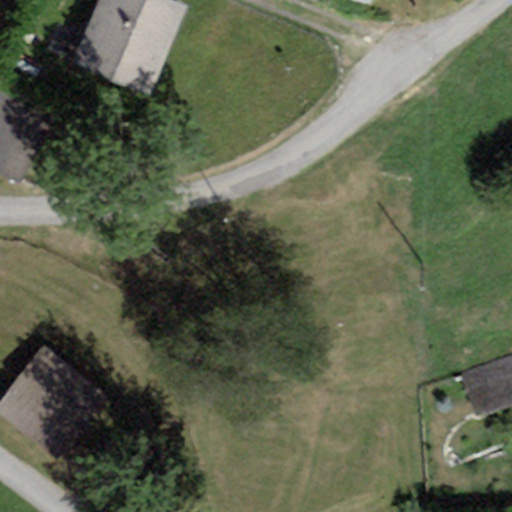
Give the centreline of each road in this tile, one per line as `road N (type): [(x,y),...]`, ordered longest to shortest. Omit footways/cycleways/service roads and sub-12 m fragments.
road 1 (residential): [(492,0),(397,65),(293,154),(172,200),(0,205)]
road 2 (track): [(273,0),(362,35),(397,65)]
